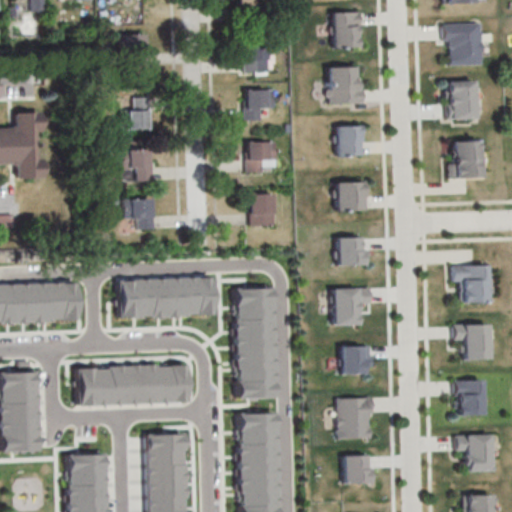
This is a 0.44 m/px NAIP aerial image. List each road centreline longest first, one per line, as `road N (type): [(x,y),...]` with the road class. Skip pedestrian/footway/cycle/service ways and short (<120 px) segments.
road 1 (residential): [(399,0),(415,511)]
road 2 (residential): [(203,244),(191,0)]
road 3 (residential): [(199,351),(209,511)]
